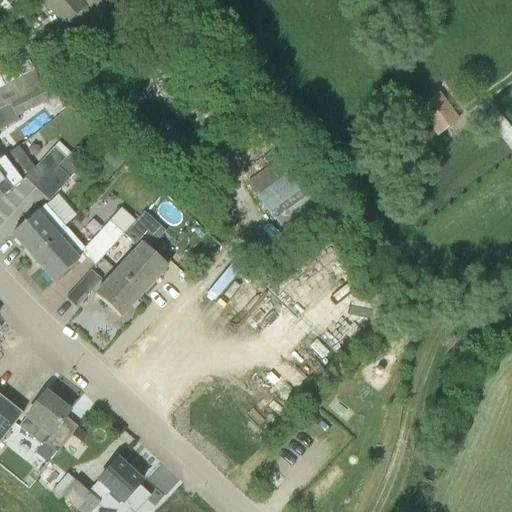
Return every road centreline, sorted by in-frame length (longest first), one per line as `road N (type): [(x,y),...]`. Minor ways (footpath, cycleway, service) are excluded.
road 1 (unclassified): [(246,511),(0,281)]
road 2 (unknown): [(372,511),(424,346),(511,262)]
